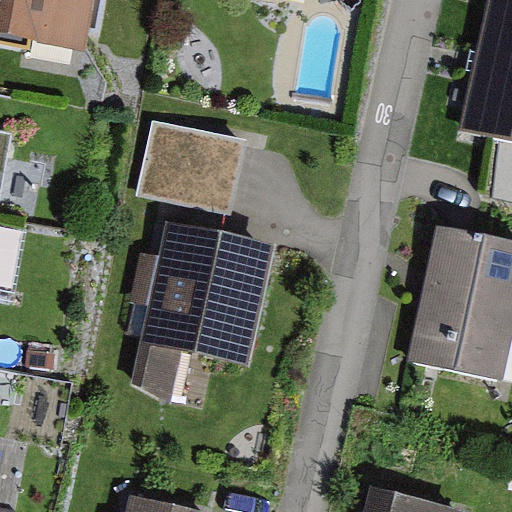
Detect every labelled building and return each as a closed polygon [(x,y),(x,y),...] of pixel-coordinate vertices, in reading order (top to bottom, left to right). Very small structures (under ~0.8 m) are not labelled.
[(140,0),(0,0),(0,43),(128,67),(140,0)] [(511,1),(506,0),(504,0),(476,145),(511,151),(511,1)] [(155,127),(140,196),(229,216),(245,147),(155,127)] [(0,206),(12,144),(0,141),(0,206)] [(511,161),(498,161),(496,203),(511,203),(511,161)] [(292,250),(184,227),(175,270),(158,266),(147,319),(163,323),(148,391),(195,402),(205,355),(266,369),(292,250)] [(511,245),(456,234),(429,374),(511,390),(511,245)] [(490,511),(490,510),(395,492),(390,511),(490,511)] [(181,511),(135,501),(132,511),(181,511)]
